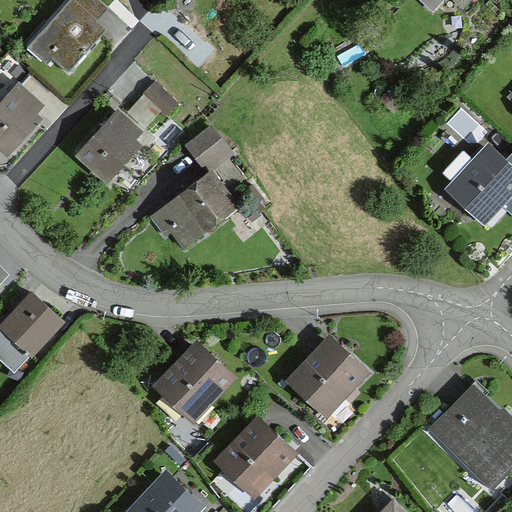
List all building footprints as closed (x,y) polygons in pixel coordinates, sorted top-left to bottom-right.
[(33,44),(53,62),(66,73),(100,34),(88,24),(104,6),(96,0),(71,0),(33,44)] [(163,116),(174,105),(153,83),(142,95),(163,116)] [(0,102),(0,147),(6,153),(37,120),(29,114),(36,106),(15,86),(0,102)] [(135,132),(114,113),(77,154),(106,180),(136,147),(128,140),(135,132)] [(204,169),(228,151),(209,127),(185,146),(204,169)] [(440,143),(431,135),(421,146),(430,154),(440,143)] [(511,174),(484,149),(449,186),(480,215),(494,200),(499,204),(511,190),(511,174)] [(233,206),(208,174),(152,217),(153,218),(151,219),(163,234),(170,228),(182,245),(202,229),(208,230),(214,226),(215,220),(233,206)] [(27,353),(27,354),(59,320),(31,294),(0,328),(0,337),(22,358),(27,353)] [(340,397),(361,374),(325,341),(291,378),(322,407),(336,392),(340,397)] [(207,402),(228,380),(192,347),(158,384),(188,413),(203,398),(207,402)] [(0,390),(11,379),(1,369),(0,370),(0,390)] [(511,463),(511,458),(509,456),(511,452),(511,421),(502,412),(500,415),(474,390),(453,411),(460,417),(446,431),(470,455),(464,461),(490,486),(511,463)] [(263,473),(268,477),(289,455),(254,421),(219,458),(249,488),(263,473)] [(194,511),(197,509),(161,475),(126,511),(194,511)]
